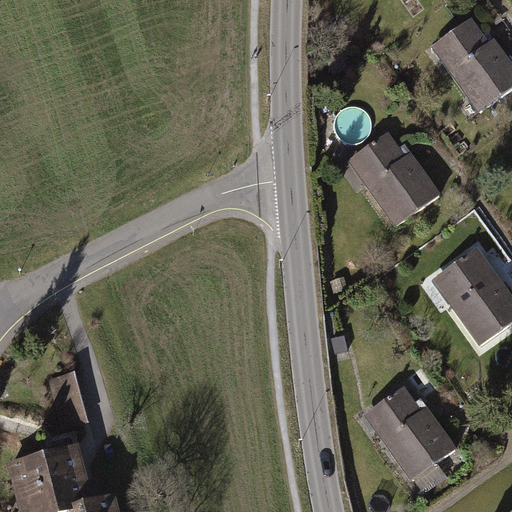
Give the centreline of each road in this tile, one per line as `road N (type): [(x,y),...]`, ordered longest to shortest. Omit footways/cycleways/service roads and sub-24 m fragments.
road 1 (secondary): [(290,180),(329,511)]
road 2 (residential): [(290,180),(228,191),(0,313)]
road 3 (secondary): [(288,0),(290,180)]
